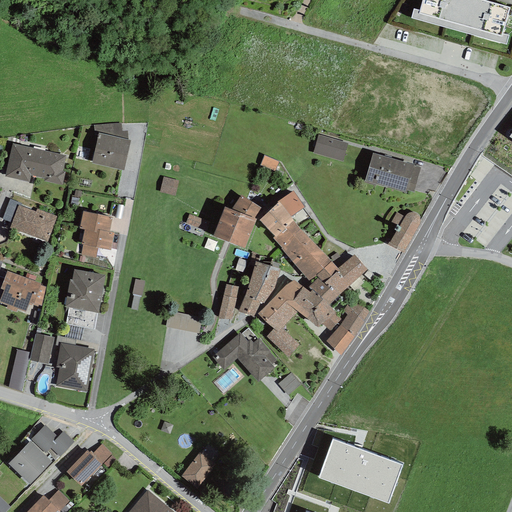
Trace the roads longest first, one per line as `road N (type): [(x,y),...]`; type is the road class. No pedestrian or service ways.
road 1 (tertiary): [(416,244),(251,511)]
road 2 (residential): [(0,393),(102,425),(204,511)]
road 3 (tertiary): [(511,95),(416,244)]
